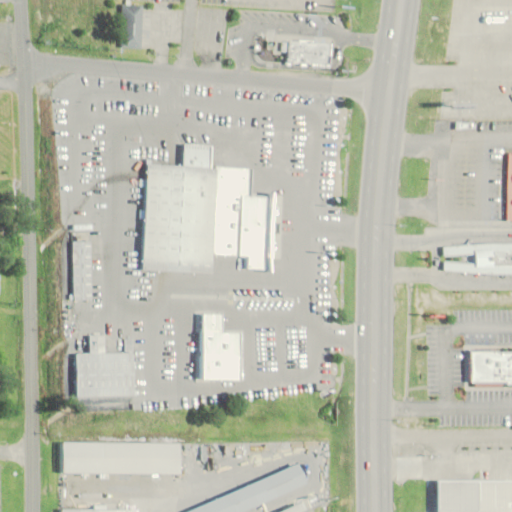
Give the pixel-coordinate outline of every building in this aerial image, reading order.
[(141,47),(142,5),(123,4),(122,47),(141,47)] [(329,40),(327,62),(287,59),(288,48),(282,48),(283,37),(329,40)] [(144,164),(139,269),(210,273),(212,249),(269,252),(272,197),(216,194),(218,168),(211,168),(212,146),(184,144),(183,166),(144,164)] [(87,300),(87,239),(69,239),(69,300),(87,300)] [(443,244),(443,252),(474,250),(474,260),(443,258),(443,267),(488,271),(511,271),(511,262),(492,262),(493,248),(511,248),(511,239),(489,240),(443,244)] [(511,248),(511,262),(492,262),(493,248),(511,248)] [(132,395),(131,352),(101,352),(101,335),(85,335),(85,353),(71,353),(71,395),(132,395)] [(466,386),(511,386),(511,351),(466,351),(466,386)] [(56,439),(56,469),(177,470),(177,440),(56,439)] [(174,511),(226,511),(300,480),(292,461),(174,511)] [(511,511),(511,479),(433,479),(433,511),(511,511)] [(266,511),(285,511),(299,506),(296,499),(266,511)]
